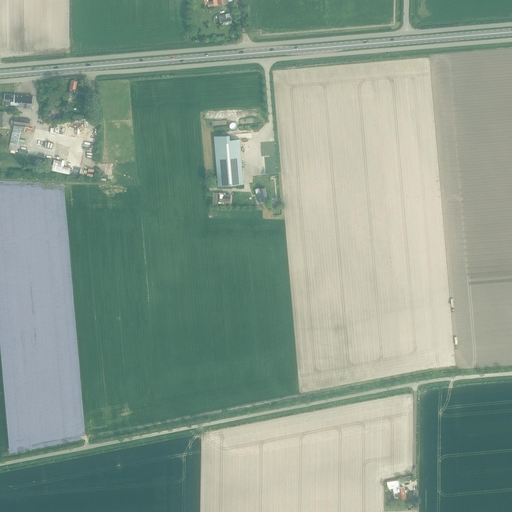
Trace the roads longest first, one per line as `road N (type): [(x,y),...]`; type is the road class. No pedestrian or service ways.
road 1 (unclassified): [(0,464),(415,383),(511,372)]
road 2 (primary): [(0,75),(511,32)]
road 3 (unclassified): [(0,82),(511,40)]
road 4 (unclassified): [(0,67),(406,32)]
